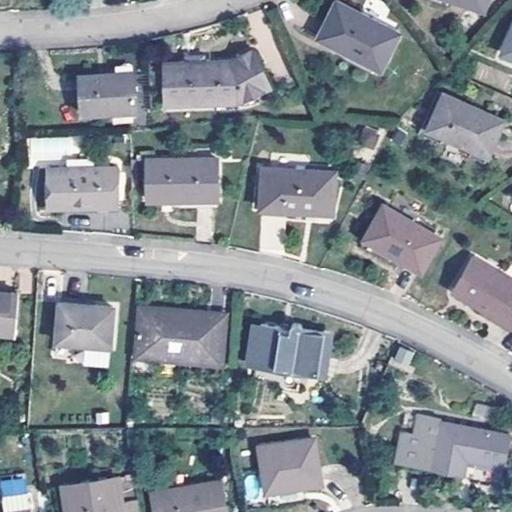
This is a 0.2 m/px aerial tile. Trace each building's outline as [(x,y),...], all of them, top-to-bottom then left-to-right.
[(336,0),(335,0),(319,36),(381,68),(401,30),(336,0)] [(454,0),(484,10),(486,0),(454,0)] [(511,26),(501,52),(511,57),(511,26)] [(166,60),(165,102),(237,101),(270,87),(254,50),(235,58),(236,59),(166,60)] [(82,74),(83,112),(135,111),(133,72),(82,74)] [(427,128),(487,155),(505,120),(445,92),(427,128)] [(363,126),(359,143),(374,146),(377,129),(363,126)] [(148,157),(149,200),(219,199),(218,156),(148,157)] [(265,165),(262,208),(334,212),(337,169),(265,165)] [(48,166),(49,207),(117,206),(117,166),(48,166)] [(384,201),(362,237),(422,273),(442,236),(384,201)] [(453,290),(510,325),(511,321),(511,279),(475,256),(453,290)] [(0,333),(14,335),(18,293),(0,291),(0,333)] [(57,342),(111,348),(115,305),(60,300),(57,342)] [(167,360),(221,366),(226,313),(142,305),(137,352),(167,355),(167,360)] [(254,366),(320,377),(328,331),(262,321),(254,366)] [(398,346),(392,363),(407,368),(413,352),(398,346)] [(424,415),(421,430),(441,434),(444,420),(424,415)] [(467,458),(502,466),(509,434),(444,420),(441,434),(421,430),(405,427),(398,458),(463,473),(467,458)] [(259,445),(267,492),(322,483),(315,435),(259,445)] [(63,484),(67,511),(124,511),(119,475),(63,484)] [(162,489),(165,511),(226,511),(222,479),(162,489)]
